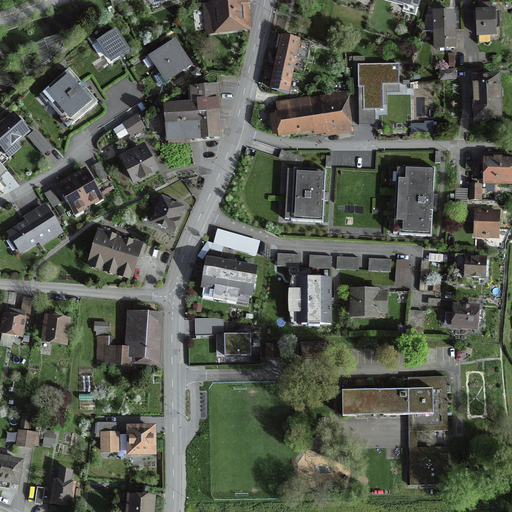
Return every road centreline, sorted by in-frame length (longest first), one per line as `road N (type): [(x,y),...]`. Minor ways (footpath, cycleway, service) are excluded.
road 1 (residential): [(174,296),(188,240),(232,140),(265,0)]
road 2 (residential): [(172,511),(174,296)]
road 3 (residential): [(0,203),(64,168),(140,83)]
road 4 (residential): [(0,284),(174,296)]
